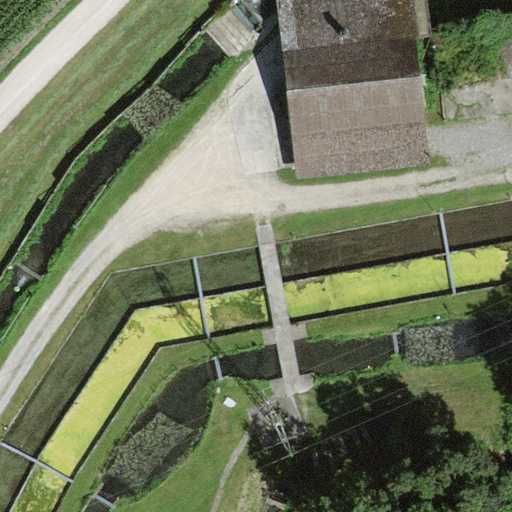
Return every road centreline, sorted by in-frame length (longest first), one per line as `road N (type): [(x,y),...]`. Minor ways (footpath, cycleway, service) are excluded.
road 1 (track): [(0,376),(128,198),(219,121),(252,110)]
road 2 (track): [(256,202),(511,162)]
road 3 (track): [(98,238),(174,211),(256,202)]
road 4 (track): [(0,87),(89,0)]
